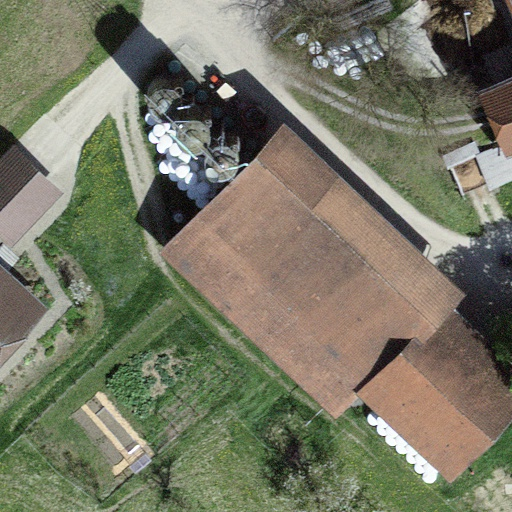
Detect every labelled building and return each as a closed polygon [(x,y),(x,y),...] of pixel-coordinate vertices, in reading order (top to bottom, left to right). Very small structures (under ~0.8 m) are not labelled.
[(511,84),(494,92),(511,133),(483,145),(481,140),(446,155),(461,192),(511,170),(511,84)] [(0,222),(9,231),(51,188),(14,153),(0,167),(0,222)] [(266,156),(182,245),(249,308),(275,280),(364,364),(423,303),(266,156)] [(0,276),(0,338),(31,306),(0,276)] [(511,386),(445,324),(386,386),(452,448),(511,386)]
